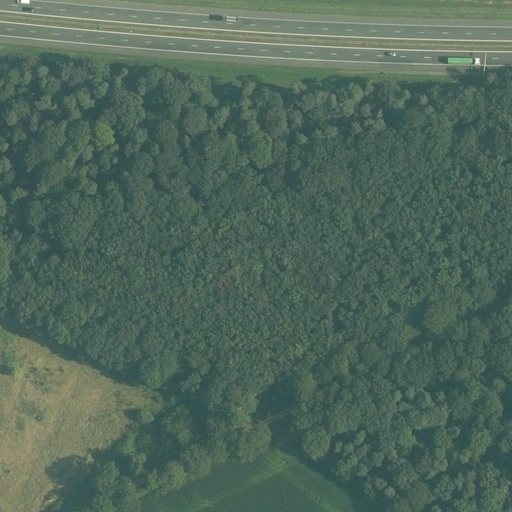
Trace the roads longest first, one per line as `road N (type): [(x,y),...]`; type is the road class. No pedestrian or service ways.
road 1 (track): [(0,239),(511,138)]
road 2 (motorway): [(0,28),(251,50),(511,59)]
road 3 (motorway): [(511,34),(259,26),(0,4)]
road 4 (track): [(102,511),(125,492),(511,307)]
